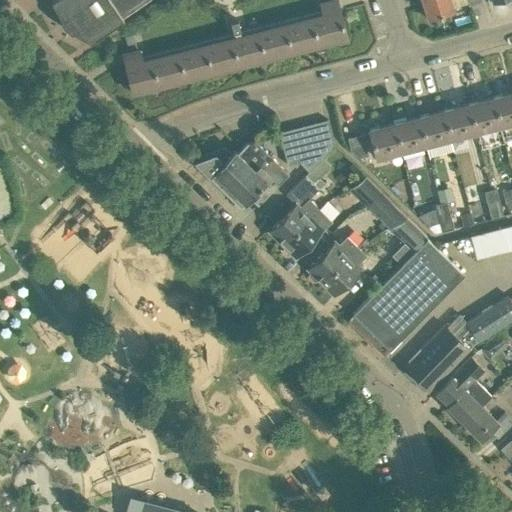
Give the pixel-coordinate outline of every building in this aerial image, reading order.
[(51,0),(51,1),(61,19),(59,21),(70,32),(72,31),(90,41),(123,18),(122,17),(146,0),(51,0)] [(126,52),(123,53),(132,91),(320,44),(346,37),(339,10),(336,0),(332,0),(323,3),(320,3),(323,14),(143,59),(140,49),(137,49),(135,42),(123,44),(126,52)] [(421,0),(428,19),(454,10),(450,0),(466,0),(468,5),(481,1),(480,0),(421,0)] [(511,91),(493,96),(501,125),(511,122),(511,91)] [(493,96),(468,103),(476,132),(501,125),(493,96)] [(476,132),(468,103),(443,109),(451,138),(476,132)] [(451,138),(443,109),(418,116),(426,145),(451,138)] [(426,145),(418,116),(393,122),(401,151),(426,145)] [(309,171),(334,145),(327,119),(278,132),(287,165),(299,161),(309,171)] [(401,151),(393,122),(368,129),(375,158),(401,151)] [(351,151),(358,158),(368,155),(362,133),(347,137),(351,151)] [(234,192),(270,155),(253,139),(247,141),(236,152),(235,150),(232,153),(224,145),(197,155),(198,158),(193,160),(209,176),(209,177),(220,188),(220,187),(223,190),(227,186),(234,192)] [(270,155),(234,192),(231,195),(242,205),(244,203),(255,192),(263,200),(289,174),(270,155)] [(0,167),(0,218),(1,221),(13,217),(0,167)] [(282,243),(318,207),(309,197),(322,184),(308,171),(286,194),(295,203),(268,230),(282,243)] [(367,205),(387,197),(365,176),(349,187),(367,205)] [(440,203),(446,201),(453,200),(450,187),(436,190),(440,203)] [(511,208),(511,187),(502,190),(507,209),(511,208)] [(495,188),(483,191),(487,205),(499,202),(495,188)] [(408,217),(387,197),(367,205),(389,227),(408,217)] [(440,203),(434,204),(437,218),(450,215),(446,201),(440,203)] [(503,216),(499,202),(487,205),(490,219),(503,216)] [(318,207),(282,243),(284,246),(282,250),(288,255),(292,254),(295,257),(322,230),(327,235),(337,225),(318,207)] [(453,228),(450,215),(437,218),(441,231),(453,228)] [(471,215),(460,218),(462,225),(473,222),(471,215)] [(408,217),(389,227),(413,251),(425,238),(427,236),(408,217)] [(511,249),(511,225),(503,228),(509,251),(511,249)] [(509,251),(503,228),(492,231),(498,254),(509,251)] [(492,231),(480,234),(486,257),(498,254),(492,231)] [(486,257),(480,234),(469,237),(475,260),(486,257)] [(320,281),(356,245),(346,235),(337,245),(333,241),(306,268),(309,271),(308,276),(313,281),(318,279),(320,281)] [(425,238),(413,251),(352,313),(389,349),(462,275),(425,238)] [(356,245),(320,281),(333,295),(360,268),(357,264),(366,255),(356,245)] [(469,327),(478,340),(511,317),(511,303),(506,294),(465,321),(469,327)] [(478,340),(469,327),(459,339),(445,325),(405,365),(429,389),(478,340)] [(481,348),(490,359),(509,342),(502,334),(481,348)] [(470,357),(442,386),(435,393),(448,405),(446,407),(463,423),(480,405),(481,406),(491,396),(475,379),(483,370),(470,357)] [(490,385),(507,406),(511,401),(511,381),(505,373),(490,385)] [(495,419),(481,406),(480,405),(463,423),(479,439),(489,429),(497,437),(511,421),(511,418),(503,410),(495,419)] [(508,459),(511,454),(511,437),(499,449),(508,459)] [(49,471),(24,474),(27,495),(52,492),(49,471)] [(190,511),(152,502),(130,496),(125,511),(190,511)]
